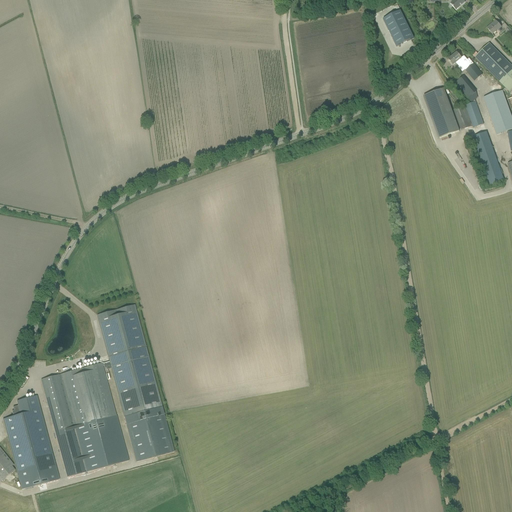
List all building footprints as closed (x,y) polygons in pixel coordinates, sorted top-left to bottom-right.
[(454,0),(451,2),(450,4),(456,11),(465,3),(462,0),(454,0)] [(400,11),(383,19),(396,47),(414,39),(400,11)] [(487,29),(492,35),(497,30),(501,35),(505,31),(511,38),(511,36),(511,31),(509,28),(508,28),(504,24),(500,27),(495,21),(487,29)] [(510,93),(511,90),(511,66),(489,44),(475,58),(510,93)] [(454,55),(448,60),(451,64),(453,65),(455,63),(457,65),(459,63),(461,65),(465,70),(474,82),(482,75),(473,64),(469,59),(467,60),(464,56),(461,59),(457,54),(454,56),(454,55)] [(455,83),(468,99),(476,93),(462,77),(455,83)] [(443,89),(424,96),(433,120),(439,139),(459,132),(452,113),(443,89)] [(511,118),(503,90),(483,97),(497,135),(511,130),(511,118)] [(483,125),(475,102),(472,103),(453,110),(460,131),(472,127),(473,129),(483,125)] [(503,180),(486,133),(472,138),(489,185),(503,180)] [(134,305),(97,316),(109,362),(102,364),(103,366),(104,366),(105,370),(111,369),(124,418),(134,415),(135,419),(153,414),(152,410),(162,408),(134,305)] [(102,364),(41,380),(55,433),(89,423),(90,427),(100,424),(99,421),(116,416),(103,366),(102,364)] [(13,417),(3,420),(22,490),(59,480),(37,396),(17,401),(18,406),(13,407),(14,411),(12,411),(13,417)] [(134,415),(124,418),(136,462),(174,452),(162,408),(152,410),(153,414),(135,419),(134,415)] [(89,423),(55,433),(67,477),(128,461),(116,416),(99,421),(100,424),(90,427),(89,423)] [(0,480),(0,482),(15,470),(12,466),(13,465),(0,448),(0,480)]
